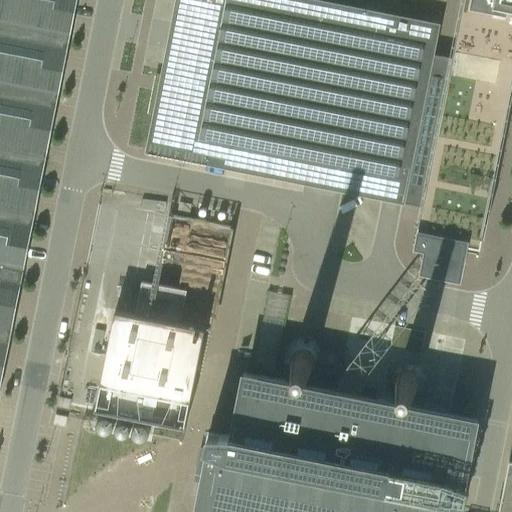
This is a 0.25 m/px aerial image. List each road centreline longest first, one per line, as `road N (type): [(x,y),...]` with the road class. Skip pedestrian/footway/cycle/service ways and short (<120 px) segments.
road 1 (unclassified): [(511,315),(316,273),(309,261),(315,212),(77,160)]
road 2 (unclassified): [(8,511),(77,160)]
road 3 (unclassified): [(476,511),(511,325)]
road 4 (unclassified): [(77,160),(109,0)]
